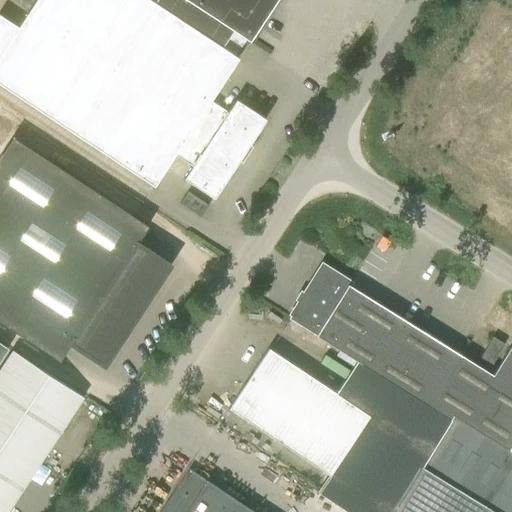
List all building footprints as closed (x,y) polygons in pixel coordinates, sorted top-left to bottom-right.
[(156,0),(154,3),(149,0),(35,0),(0,54),(0,85),(154,187),(174,155),(191,166),(183,179),(213,198),(239,159),(265,119),(235,100),(227,112),(210,101),(218,90),(238,59),(235,57),(246,40),(249,42),(254,34),(277,0),(156,0)] [(69,343),(103,365),(147,297),(169,265),(135,243),(147,226),(13,137),(0,156),(0,322),(58,360),(69,343)] [(200,217),(208,205),(205,203),(186,191),(178,203),(197,215),(200,217)] [(330,476),(319,493),(348,511),(511,511),(511,349),(509,347),(492,375),(348,286),(350,283),(343,279),(321,265),(291,314),(288,319),(294,323),(356,362),(336,394),(268,349),(228,409),(330,476)] [(491,365),(503,344),(492,337),(479,358),(491,365)] [(0,511),(5,511),(55,439),(82,397),(12,351),(0,368),(0,511)] [(296,511),(302,504),(313,511),(326,511),(330,506),(278,472),(253,511),(198,475),(199,472),(187,464),(179,477),(182,479),(159,511),(296,511)]
